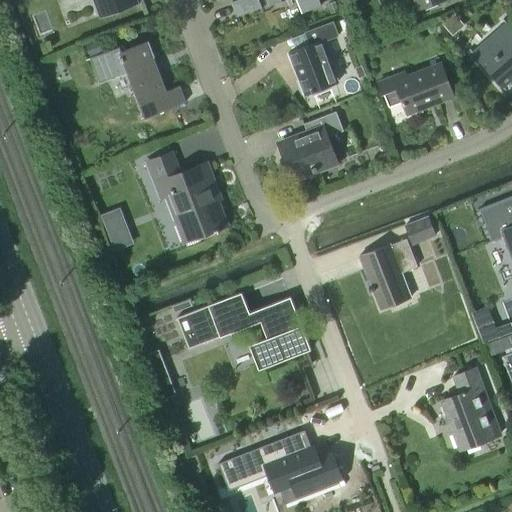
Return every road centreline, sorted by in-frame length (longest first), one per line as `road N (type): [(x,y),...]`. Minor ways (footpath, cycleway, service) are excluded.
road 1 (residential): [(391,499),(289,219)]
road 2 (tertiary): [(102,511),(0,241)]
road 3 (residential): [(183,0),(253,198),(289,219)]
road 4 (residential): [(289,219),(511,124)]
